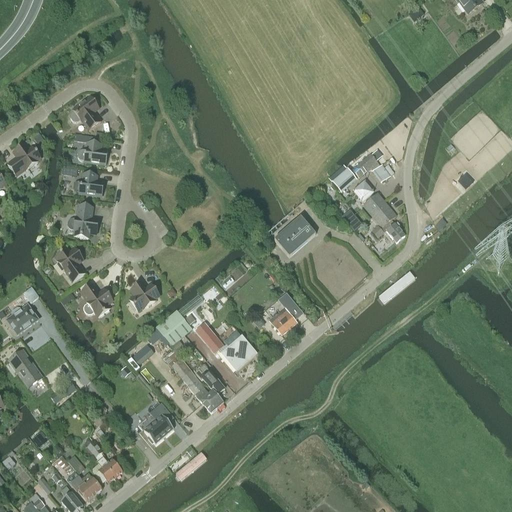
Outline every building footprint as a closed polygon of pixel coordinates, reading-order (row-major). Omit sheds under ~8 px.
[(453,0),(457,6),(458,5),(467,17),(484,5),(481,1),(480,0),(453,0)] [(408,14),(414,23),(424,16),(418,7),(408,14)] [(89,133),(100,124),(93,115),(99,110),(91,99),(72,113),(73,114),(71,115),(70,118),(70,121),(72,123),(75,125),(78,124),(80,123),(81,124),(82,123),(89,133)] [(106,167),(108,154),(99,152),(100,146),(95,145),(87,144),(87,151),(85,150),(85,152),(82,151),(79,152),(78,155),(77,158),(78,161),(81,162),(83,163),(83,164),(106,167)] [(36,163),(41,160),(33,149),(28,152),(24,146),(13,154),(17,160),(7,167),(15,178),(25,171),(26,172),(37,164),(36,163)] [(351,172),(359,181),(371,170),(382,184),(390,178),(382,167),(380,168),(377,165),(370,156),(351,172)] [(332,184),(341,195),(356,182),(347,171),(332,184)] [(101,199),(103,185),(95,184),(96,178),(83,176),(82,182),(81,182),(80,183),(78,183),(75,184),(73,186),(73,190),(74,192),(76,194),(79,194),(79,195),(101,199)] [(363,208),(382,230),(380,232),(378,229),(372,234),(377,240),(386,233),(396,245),(405,238),(399,231),(401,229),(397,225),(395,226),(394,226),(391,223),(396,218),(377,196),(363,208)] [(71,231),(74,232),(74,233),(75,233),(74,238),(88,240),(88,235),(96,236),(98,223),(90,222),(92,209),(79,208),(77,220),(75,220),(75,221),(72,221),(70,222),(68,224),(68,227),(69,230),(71,231)] [(342,218),(356,234),(363,228),(350,212),(342,218)] [(274,242),(289,259),(315,236),(300,219),(274,242)] [(73,284),(84,276),(77,266),(83,262),(75,251),(69,255),(66,251),(55,259),(58,263),(57,264),(65,275),(66,274),(73,284)] [(415,281),(409,274),(377,300),(383,307),(415,281)] [(154,302),(159,298),(152,288),(146,292),(141,285),(130,292),(135,299),(130,302),(137,313),(143,310),(144,311),(155,303),(154,302)] [(91,317),(94,315),(94,316),(95,315),(99,319),(110,311),(107,307),(113,303),(105,292),(99,296),(91,286),(80,294),(88,304),(86,305),(87,306),(85,308),(83,310),(84,313),(86,316),(88,317),(91,317)] [(23,296),(31,306),(39,300),(32,291),(23,296)] [(71,294),(64,300),(67,305),(74,299),(71,294)] [(286,297),(279,304),(295,322),(302,315),(286,297)] [(272,308),(265,313),(265,314),(271,320),(273,318),(274,319),(269,323),(281,338),(297,325),(285,311),(278,316),(277,315),(283,310),(281,308),(278,303),(272,308)] [(14,317),(6,322),(17,337),(38,322),(27,307),(20,312),(19,311),(17,310),(13,313),(12,316),(14,317)] [(177,314),(168,321),(184,340),(193,333),(184,323),(185,323),(177,314)] [(184,340),(168,321),(157,330),(172,349),(184,340)] [(196,335),(215,357),(224,350),(205,327),(196,335)] [(228,349),(220,356),(236,375),(257,357),(241,338),(238,334),(225,345),(227,348),(228,349)] [(187,388),(196,381),(166,343),(154,353),(157,359),(160,363),(162,361),(165,364),(166,363),(171,369),(172,369),(187,388)] [(147,347),(131,360),(127,363),(136,373),(140,370),(138,368),(153,354),(147,347)] [(8,363),(28,390),(42,379),(23,352),(8,363)] [(199,372),(195,375),(198,379),(201,383),(203,382),(211,392),(212,391),(218,398),(225,392),(207,372),(207,371),(202,375),(199,372)] [(205,391),(196,381),(187,388),(196,398),(210,416),(217,410),(213,405),(218,401),(212,393),(208,396),(204,392),(205,391)] [(65,388),(59,393),(64,399),(70,395),(65,388)] [(156,412),(138,427),(144,434),(148,439),(147,441),(152,447),(153,445),(154,447),(169,435),(173,431),(165,421),(170,417),(161,407),(156,412)] [(103,413),(97,418),(101,423),(107,418),(103,413)] [(108,440),(100,431),(96,434),(104,443),(108,440)] [(37,445),(45,438),(41,433),(33,441),(37,445)] [(88,455),(97,448),(93,444),(85,451),(88,455)] [(210,461),(198,447),(194,451),(188,450),(167,468),(181,486),(210,461)] [(97,448),(88,455),(94,461),(96,460),(99,463),(97,464),(102,470),(98,473),(109,485),(115,480),(100,461),(103,459),(101,456),(102,454),(97,448)] [(74,458),(68,464),(78,476),(85,471),(74,458)] [(8,472),(15,466),(9,459),(2,464),(8,472)] [(100,461),(115,480),(122,475),(112,462),(108,465),(103,459),(100,461)] [(52,479),(57,485),(61,481),(56,475),(52,479)] [(81,482),(95,498),(102,492),(88,476),(81,482)] [(43,480),(38,484),(48,496),(53,492),(43,480)] [(95,498),(81,482),(74,487),(88,504),(95,498)] [(78,511),(83,508),(72,495),(67,489),(61,493),(66,500),(61,504),(68,511),(78,511)] [(29,501),(32,505),(37,511),(38,511),(45,507),(39,500),(40,500),(36,495),(35,496),(29,501)]
